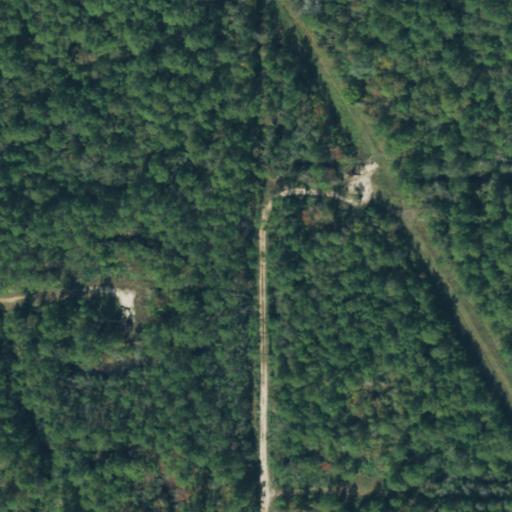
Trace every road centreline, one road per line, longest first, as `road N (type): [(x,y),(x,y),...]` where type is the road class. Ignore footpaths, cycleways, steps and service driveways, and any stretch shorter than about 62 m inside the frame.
road 1 (track): [(259,511),(263,196)]
road 2 (residential): [(107,511),(77,413),(0,315)]
road 3 (track): [(0,283),(134,289)]
